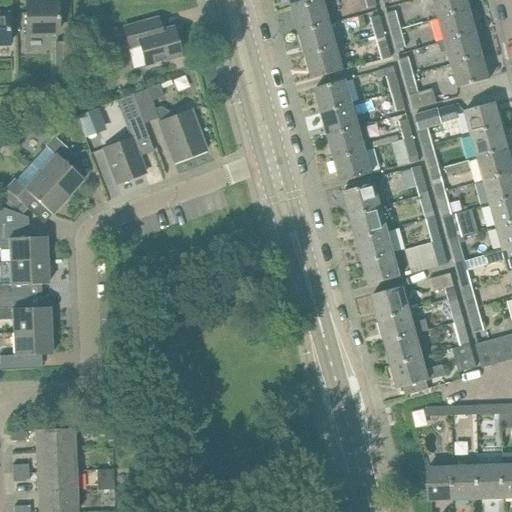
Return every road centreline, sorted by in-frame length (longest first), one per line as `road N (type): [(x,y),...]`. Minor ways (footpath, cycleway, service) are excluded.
road 1 (residential): [(0,405),(83,390),(90,366),(88,236),(104,220),(271,160)]
road 2 (secondary): [(374,511),(271,160)]
road 3 (secondary): [(271,160),(228,0)]
